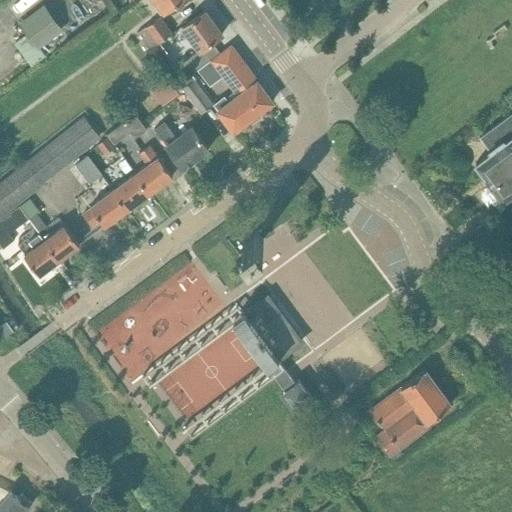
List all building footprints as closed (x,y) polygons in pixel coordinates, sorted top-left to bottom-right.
[(155,0),(165,12),(176,4),(180,0),(155,0)] [(31,66),(46,55),(39,43),(61,27),(44,4),(22,21),(30,31),(14,42),(31,66)] [(198,68),(198,69),(209,60),(220,52),(212,42),(223,34),(205,10),(189,22),(182,26),(199,50),(183,61),(192,73),(198,68)] [(149,49),(163,39),(173,32),(161,15),(147,25),(136,33),(149,49)] [(273,101),(231,44),(220,52),(209,60),(198,69),(211,85),(223,76),(238,95),(230,101),(225,96),(214,104),(222,114),(234,131),(273,101)] [(179,92),(162,70),(146,83),(163,105),(179,92)] [(214,103),(191,73),(174,85),(180,92),(183,89),(201,113),(214,103)] [(511,112),(479,137),(491,152),(475,163),(492,186),(491,191),(495,196),(500,196),(502,199),(511,192),(511,112)] [(134,139),(148,129),(136,113),(123,123),(108,133),(115,143),(130,133),(134,139)] [(0,214),(100,136),(86,118),(28,162),(0,184),(0,214)] [(176,137),(165,121),(155,128),(171,152),(183,168),(209,149),(197,133),(192,126),(176,137)] [(115,147),(107,136),(98,143),(105,154),(115,147)] [(150,192),(173,176),(150,145),(140,152),(148,164),(136,173),(150,192)] [(90,184),(102,174),(88,155),(75,164),(90,184)] [(127,209),(150,192),(136,173),(113,189),(127,209)] [(105,226),(127,209),(113,189),(90,206),(91,207),(83,214),(92,226),(100,220),(105,226)] [(29,219),(39,211),(29,198),(20,206),(29,219)] [(0,243),(3,248),(14,240),(10,234),(29,219),(20,206),(0,220),(0,243)] [(65,224),(45,239),(59,259),(79,244),(65,224)] [(262,237),(257,230),(258,230),(257,228),(255,230),(245,238),(244,237),(242,239),(243,241),(244,240),(249,247),(248,247),(249,249),(252,247),(251,246),(261,239),(262,240),(264,238),(263,236),(262,237)] [(39,274),(59,259),(45,239),(40,233),(30,240),(35,246),(25,254),(39,274)] [(243,311),(242,312),(243,313),(242,313),(242,314),(244,316),(245,315),(253,325),(252,325),(253,326),(254,325),(253,325),(264,317),(265,317),(265,316),(264,316),(255,304),(245,312),(244,312),(243,311)] [(270,346),(269,347),(269,348),(277,358),(276,359),(277,361),(278,360),(279,361),(280,361),(279,359),(290,351),(281,339),(282,339),(281,338),(280,339),(270,347),(270,346)] [(279,370),(273,374),(285,388),(296,380),(291,374),(284,365),(279,370)] [(395,459),(403,452),(400,447),(431,424),(429,421),(451,404),(425,369),(371,409),(386,429),(376,436),(390,454),(391,453),(395,459)] [(296,380),(285,388),(280,392),(295,410),(313,396),(298,377),(296,380)] [(466,450),(481,470),(511,448),(511,446),(498,427),(466,450)] [(511,448),(481,470),(496,491),(511,479),(511,448)] [(462,465),(456,456),(450,461),(456,469),(462,465)] [(511,479),(496,491),(511,511),(511,510),(511,479)] [(0,511),(25,511),(30,507),(28,506),(31,502),(21,493),(18,497),(11,490),(0,501),(0,511)] [(474,495),(480,503),(486,498),(480,490),(474,495)] [(466,493),(460,499),(465,506),(472,502),(466,493)] [(443,511),(433,497),(412,511),(443,511)] [(492,506),(486,498),(480,503),(486,511),(492,506)] [(474,511),(477,510),(472,502),(465,506),(469,511),(474,511)]
